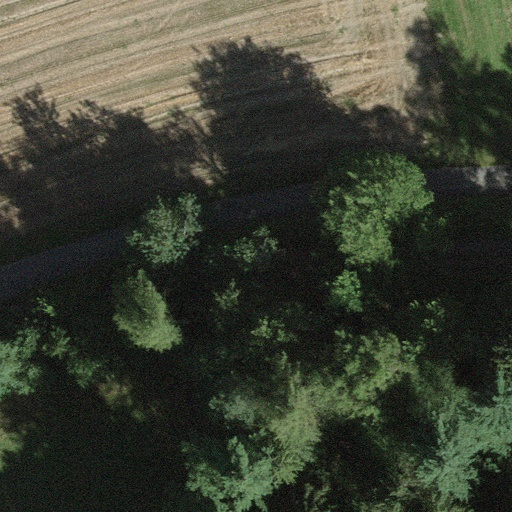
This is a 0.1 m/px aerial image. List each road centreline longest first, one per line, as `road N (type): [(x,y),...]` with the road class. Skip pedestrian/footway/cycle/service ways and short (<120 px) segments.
road 1 (track): [(511,179),(307,189),(78,246),(0,283)]
road 2 (track): [(0,321),(174,284),(511,254)]
